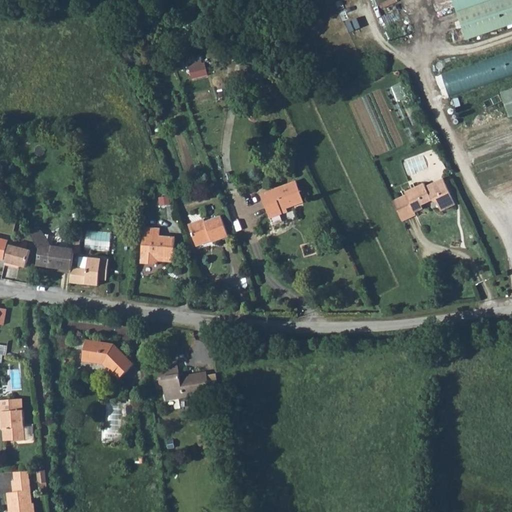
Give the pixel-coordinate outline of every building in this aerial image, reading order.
[(511,0),(453,0),(466,40),(511,24),(511,0)] [(511,50),(442,75),(449,97),(511,75),(511,50)] [(459,63),(455,51),(437,56),(440,69),(459,63)] [(193,63),(189,64),(193,79),(208,75),(205,63),(194,66),(193,63)] [(258,67),(241,64),(239,73),(257,76),(258,67)] [(404,98),(412,124),(419,121),(405,80),(392,84),(398,100),(404,98)] [(511,89),(502,93),(509,117),(511,115),(511,89)] [(406,194),(392,201),(402,221),(416,215),(415,213),(423,209),(422,205),(432,201),(437,202),(441,211),(456,204),(443,178),(426,187),(424,183),(405,192),(406,194)] [(296,181),(261,194),(270,218),(288,212),(286,206),(292,204),(293,206),(304,202),(296,181)] [(204,219),(189,225),(196,245),(211,239),(212,242),(229,236),(221,216),(205,222),(204,219)] [(144,227),(141,263),(158,265),(158,258),(162,259),(162,261),(174,262),(176,237),(160,236),(161,229),(144,227)] [(64,269),(72,270),(72,267),(74,253),(74,250),(51,247),(43,233),(41,231),(38,229),(35,229),(32,230),(29,232),(40,250),(37,265),(52,267),(55,270),(61,271),(64,269)] [(10,245),(5,265),(13,267),(14,264),(26,268),(30,250),(10,245)] [(88,269),(72,267),(72,270),(71,283),(99,286),(99,280),(107,280),(109,260),(89,257),(88,269)] [(114,345),(86,340),(83,360),(104,364),(120,379),(134,365),(114,345)] [(157,365),(159,378),(163,378),(164,387),(166,400),(210,393),(207,372),(185,376),(185,377),(180,378),(177,362),(157,365)] [(0,416),(3,418),(3,431),(4,441),(14,440),(15,441),(25,441),(23,410),(13,411),(12,399),(0,400),(0,416)] [(23,399),(12,399),(13,411),(23,410),(23,399)] [(217,434),(208,435),(208,449),(217,449),(217,434)] [(45,470),(37,470),(38,481),(41,483),(46,482),(45,470)] [(15,480),(29,479),(28,471),(14,472),(15,480)] [(9,507),(11,507),(12,511),(9,511),(8,511),(7,511),(35,511),(34,503),(32,503),(29,479),(15,480),(12,481),(13,492),(7,493),(9,507)]
